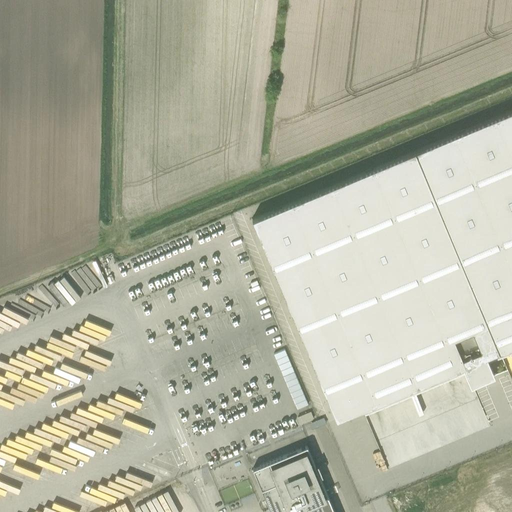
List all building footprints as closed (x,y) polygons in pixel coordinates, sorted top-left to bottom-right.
[(511,109),(252,218),(336,419),(463,366),(471,384),(494,374),(489,361),(501,356),(499,351),(511,345),(511,109)] [(299,411),(310,407),(296,374),(285,378),(299,411)] [(334,511),(307,446),(253,468),(271,511),(334,511)] [(145,463),(143,467),(168,477),(169,473),(145,463)] [(160,481),(161,476),(141,469),(140,474),(160,481)] [(170,511),(162,491),(125,507),(127,511),(170,511)]
